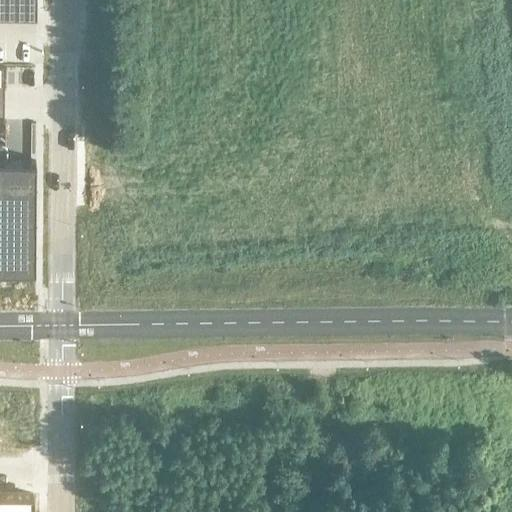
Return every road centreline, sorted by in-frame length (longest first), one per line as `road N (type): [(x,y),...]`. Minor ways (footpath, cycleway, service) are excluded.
road 1 (unclassified): [(61,192),(290,179),(290,0)]
road 2 (unclassified): [(60,511),(61,192)]
road 3 (unclassified): [(61,192),(62,0)]
